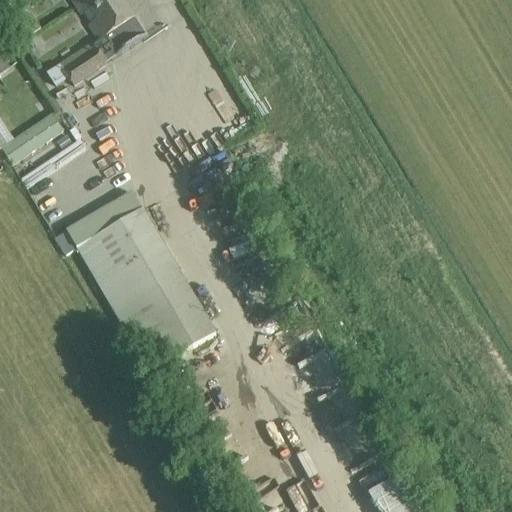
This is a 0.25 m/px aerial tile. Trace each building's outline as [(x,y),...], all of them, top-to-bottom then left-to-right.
[(136,20),(122,0),(71,0),(79,11),(100,43),(136,20)] [(92,44),(59,66),(60,67),(64,73),(69,80),(75,90),(108,68),(92,44)] [(5,61),(0,54),(0,53),(0,74),(8,69),(3,62),(5,61)] [(60,67),(48,76),(56,89),(69,80),(64,73),(60,67)] [(3,151),(14,167),(65,133),(53,116),(3,151)] [(221,175),(200,190),(206,198),(226,183),(221,175)] [(133,194),(57,239),(55,240),(65,258),(77,250),(151,375),(216,336),(133,194)]
